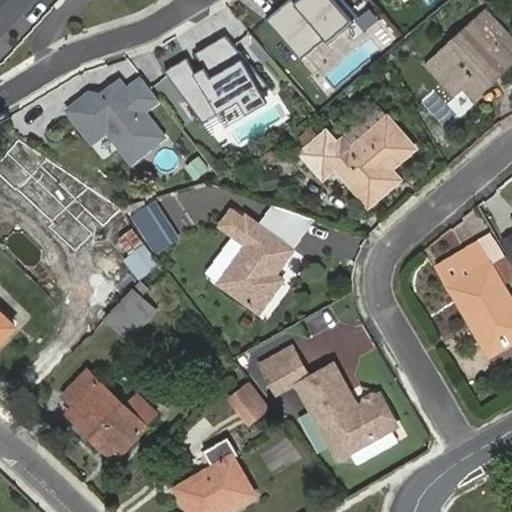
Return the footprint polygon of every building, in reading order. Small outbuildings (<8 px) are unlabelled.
[(0,0),(0,39),(36,0),(35,0),(0,0)] [(358,15),(345,0),(296,0),(295,0),(286,0),(265,18),(300,59),(325,37),(328,40),(358,15)] [(508,58),(498,47),(509,37),(485,10),(425,65),(455,98),(464,90),(469,95),(508,58)] [(166,70),(206,121),(220,113),(238,102),(246,115),(267,102),(259,89),(268,84),(225,34),(196,52),(205,66),(197,72),(188,57),(166,70)] [(89,92),(68,109),(93,140),(107,129),(132,160),(164,135),(143,110),(159,97),(142,76),(130,86),(123,77),(99,96),(92,95),(89,92)] [(214,134),(228,126),(220,113),(206,121),(214,134)] [(303,153),(321,174),(333,164),(369,204),(392,185),(383,175),(414,148),(387,118),(352,148),(343,140),(337,144),(327,132),(319,138),(303,153)] [(303,153),(319,138),(312,130),(295,144),(303,153)] [(147,241),(170,225),(155,202),(131,217),(147,241)] [(120,213),(108,221),(131,254),(144,245),(120,213)] [(261,227),(221,283),(260,311),(283,280),(276,274),(292,250),(261,227)] [(511,235),(502,241),(511,256),(511,235)] [(511,302),(500,282),(511,275),(511,264),(507,255),(477,272),(465,252),(439,267),(469,318),(474,316),(491,346),(511,333),(511,302)] [(121,330),(147,303),(132,290),(106,317),(121,330)] [(156,312),(147,303),(121,330),(130,339),(156,312)] [(0,312),(0,342),(15,327),(0,312)] [(291,349),(262,365),(277,391),(297,380),(300,384),(299,384),(341,457),(399,423),(381,393),(379,394),(374,393),(367,397),(366,402),(357,407),(333,364),(307,379),(305,375),(306,375),(291,349)] [(137,392),(125,405),(87,370),(63,396),(74,406),(68,413),(97,441),(104,434),(123,451),(159,413),(137,392)] [(246,406),(259,396),(249,384),(231,399),(240,411),(246,406)] [(255,418),(268,408),(259,396),(246,406),(255,418)] [(206,452),(214,466),(176,488),(190,511),(224,511),(255,494),(232,456),(236,454),(227,439),(206,452)]
